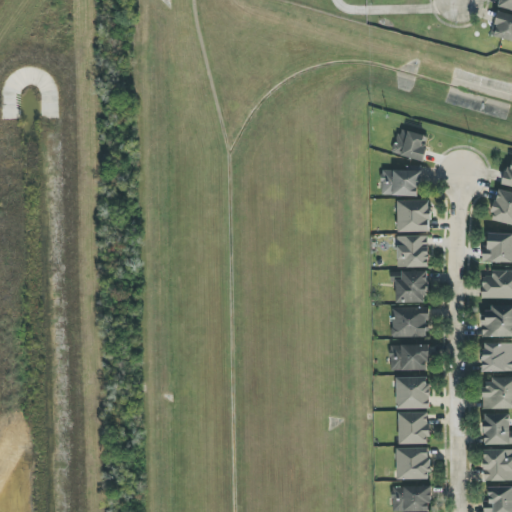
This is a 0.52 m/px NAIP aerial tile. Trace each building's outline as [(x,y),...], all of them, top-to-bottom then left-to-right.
[(393,153),(421,161),(428,136),(399,129),(393,153)] [(382,195),(420,197),(420,171),(382,170),(382,195)] [(491,220),(511,225),(511,192),(499,190),(491,220)] [(398,233),(431,232),(431,201),(398,201),(398,233)] [(483,247),(483,262),(511,263),(511,234),(489,234),(488,247),(483,247)] [(429,236),(397,237),(398,267),(429,267),(429,236)] [(482,299),(511,299),(511,271),(492,271),(492,277),(482,276),(482,299)] [(428,303),(427,272),(402,272),(403,279),(396,279),(397,303),(428,303)] [(511,306),(483,307),(483,338),(511,337),(511,306)] [(428,307),(392,309),(393,338),(430,337),(428,307)] [(484,372),(511,371),(511,343),(483,344),(484,372)] [(390,346),(391,371),(429,370),(429,345),(390,346)] [(430,377),(397,378),(397,410),(430,409),(430,377)] [(483,410),(511,409),(511,377),(492,378),(492,385),(483,386),(483,410)] [(400,445),(430,444),(429,413),(399,413),(400,445)] [(511,445),(511,431),(511,415),(485,414),(484,444),(511,445)] [(397,449),(398,480),(431,479),(430,448),(397,449)] [(511,449),(484,450),(485,482),(511,481),(511,449)] [(414,511),(431,511),(431,486),(392,488),(393,511),(414,511)] [(511,511),(511,487),(489,488),(489,502),(484,502),(484,511),(511,511)]
